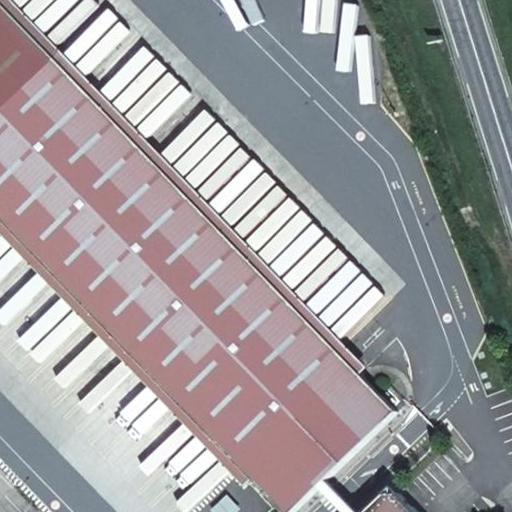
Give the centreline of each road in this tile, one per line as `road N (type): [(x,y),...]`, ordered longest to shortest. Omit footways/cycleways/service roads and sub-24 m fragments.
road 1 (primary): [(511,164),(460,0)]
road 2 (unknown): [(511,510),(471,395),(447,363)]
road 3 (unknown): [(310,0),(321,55),(303,137)]
